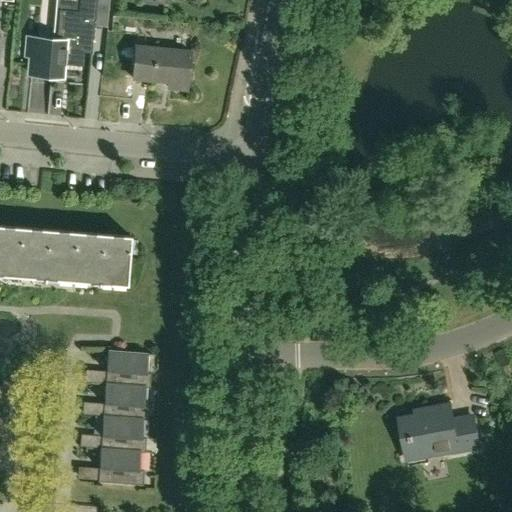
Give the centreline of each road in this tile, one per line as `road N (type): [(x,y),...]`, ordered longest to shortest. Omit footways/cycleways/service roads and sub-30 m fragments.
road 1 (residential): [(241,354),(401,355),(457,346),(511,323)]
road 2 (residential): [(246,162),(0,135)]
road 3 (tertiary): [(241,354),(246,162)]
road 4 (tertiary): [(246,162),(275,0)]
road 5 (residential): [(62,511),(73,352)]
road 6 (tertiary): [(237,511),(241,354)]
road 7 (residential): [(10,511),(18,380)]
